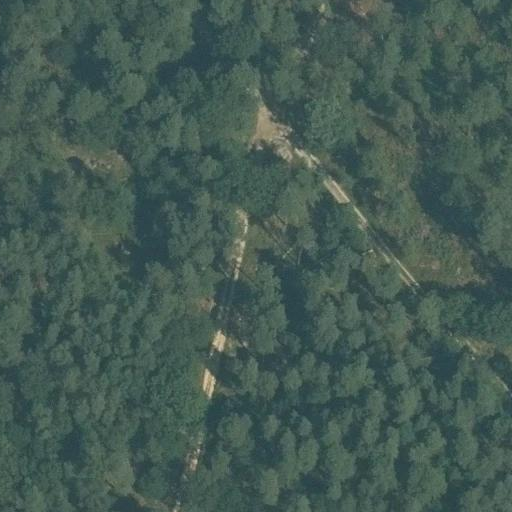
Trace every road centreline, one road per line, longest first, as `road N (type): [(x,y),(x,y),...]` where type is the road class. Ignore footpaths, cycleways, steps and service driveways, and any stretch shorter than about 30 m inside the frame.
road 1 (track): [(174,511),(268,112)]
road 2 (track): [(268,112),(511,400)]
road 3 (track): [(171,0),(268,112)]
road 4 (track): [(268,112),(329,0)]
